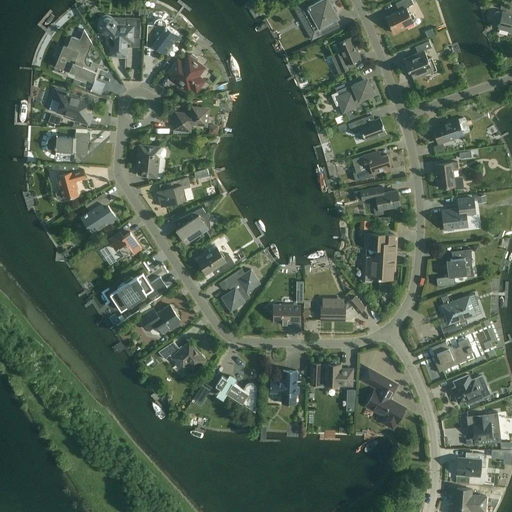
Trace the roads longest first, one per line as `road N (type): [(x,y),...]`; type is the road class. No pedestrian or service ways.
road 1 (residential): [(386,330),(350,342),(244,342),(215,324),(120,179),(121,131),(137,107)]
road 2 (residential): [(386,330),(413,284),(418,232),(404,117)]
road 3 (residential): [(429,511),(432,431),(386,330)]
road 4 (residential): [(404,117),(356,0)]
